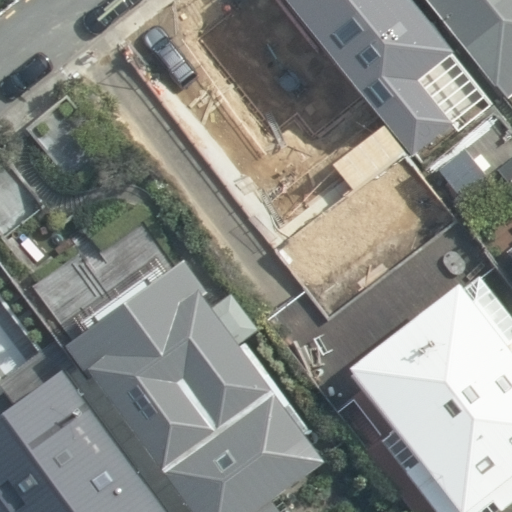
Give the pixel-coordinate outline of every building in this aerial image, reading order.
[(398,144),(289,0),(228,0),(153,57),(242,175),(324,114),(357,158),(374,145),(382,156),(398,144)] [(485,78),(426,0),(289,0),(398,144),(485,78)] [(511,0),(426,0),(485,78),(511,57),(511,0)] [(159,481),(293,383),(178,226),(44,325),(72,363),(159,481)] [(511,242),(494,255),(511,278),(511,242)] [(511,307),(480,266),(350,367),(463,511),(483,511),(511,490),(511,307)] [(72,363),(0,416),(0,502),(7,511),(181,511),(159,481),(72,363)] [(293,383),(159,481),(181,511),(295,511),(286,499),(346,455),(293,383)]
